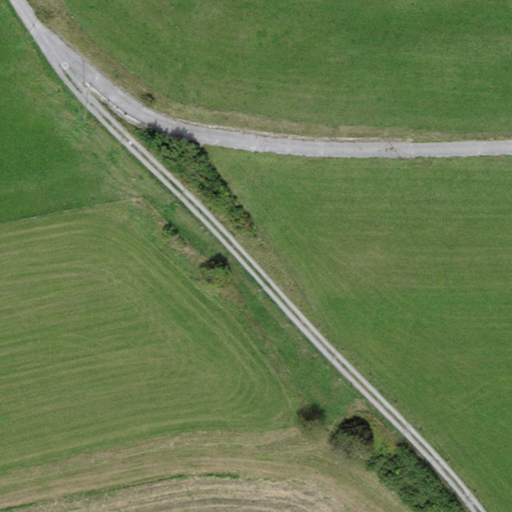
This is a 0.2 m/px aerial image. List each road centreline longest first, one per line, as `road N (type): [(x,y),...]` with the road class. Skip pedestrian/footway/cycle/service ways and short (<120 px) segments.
road 1 (track): [(41,36),(67,78),(474,511)]
road 2 (track): [(41,36),(159,123),(205,138),(333,155),(511,160)]
